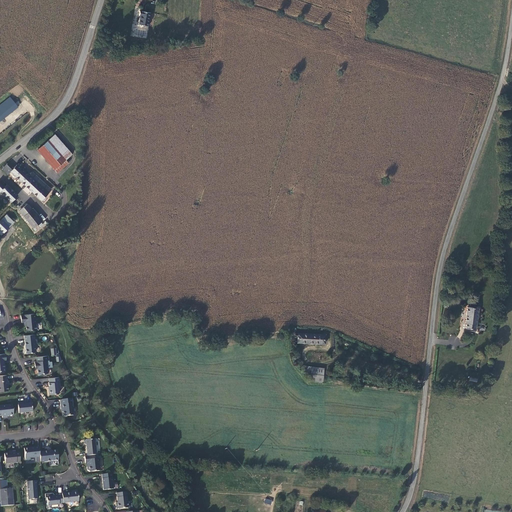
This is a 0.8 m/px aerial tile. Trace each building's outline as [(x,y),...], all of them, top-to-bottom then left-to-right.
[(142,14),(141,24),(151,25),(152,11),(141,10),(141,14),(142,14)] [(0,118),(18,103),(11,94),(0,102),(0,118)] [(56,132),(49,138),(62,152),(66,158),(73,152),(56,132)] [(62,152),(49,138),(38,148),(51,162),(62,152)] [(51,162),(58,170),(68,161),(69,160),(66,158),(62,152),(51,162)] [(41,198),(51,187),(46,182),(33,170),(31,172),(19,161),(13,166),(13,165),(10,168),(6,163),(2,167),(8,172),(11,169),(41,198)] [(7,184),(1,190),(10,200),(17,193),(7,184)] [(30,200),(22,207),(26,210),(27,213),(35,206),(30,200)] [(44,217),(35,206),(27,213),(36,224),(44,217)] [(0,234),(1,236),(15,222),(7,214),(0,220),(0,234)] [(31,321),(31,329),(41,328),(41,323),(42,322),(42,317),(41,317),(40,312),(30,313),(30,314),(26,314),(27,321),(31,321)] [(469,334),(480,335),(482,314),(471,313),(469,334)] [(39,333),(29,334),(31,352),(40,351),(41,350),(40,344),(42,344),(41,339),(40,339),(39,333)] [(301,347),(328,349),(329,339),(302,338),(301,347)] [(10,352),(0,353),(0,370),(9,370),(8,359),(11,358),(10,352)] [(49,356),(37,357),(38,362),(36,362),(36,367),(37,367),(38,369),(39,369),(39,374),(40,375),(45,375),(44,373),(49,373),(48,360),(49,360),(49,356)] [(313,386),(325,387),(327,373),(315,371),(314,378),(313,386)] [(11,374),(1,375),(2,390),(12,389),(12,382),(13,382),(12,380),(11,380),(11,374)] [(63,376),(53,377),(53,382),(53,386),(52,386),(53,394),(62,393),(63,391),(63,387),(64,386),(63,376)] [(78,415),(76,398),(66,399),(65,399),(65,409),(67,408),(68,415),(69,415),(78,415)] [(35,402),(22,404),(23,412),(36,411),(35,402)] [(16,407),(1,409),(1,415),(2,418),(6,418),(6,420),(11,419),(11,418),(17,417),(16,407)] [(90,444),(91,456),(99,455),(101,455),(99,438),(89,439),(89,440),(88,441),(88,444),(90,444)] [(42,446),(28,448),(29,459),(34,459),(34,457),(43,456),(43,451),(42,446)] [(23,462),(22,452),(19,452),(19,450),(14,451),(14,452),(8,453),(9,463),(23,462)] [(61,450),(43,451),(43,456),(44,461),(62,459),(61,450)] [(93,472),(103,471),(102,458),(99,459),(99,455),(91,456),(89,456),(89,463),(91,463),(91,470),(93,471),(93,472)] [(116,473),(106,474),(108,490),(118,489),(116,473)] [(2,480),(3,505),(15,505),(14,488),(9,489),(8,480),(5,480),(2,480)] [(41,499),(40,481),(30,481),(31,499),(41,499)] [(66,503),(82,502),(81,492),(81,491),(76,491),(76,493),(66,494),(66,495),(66,503)] [(131,492),(121,493),(121,502),(120,502),(120,509),(122,509),(132,508),(131,492)] [(63,503),(66,503),(66,495),(62,495),(55,495),(55,497),(51,497),(51,505),(63,504),(63,503)]
